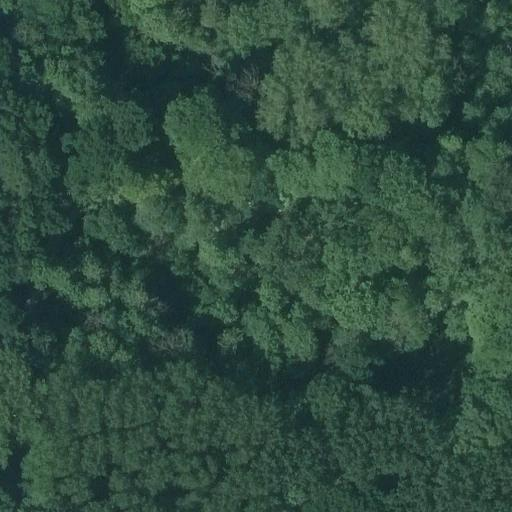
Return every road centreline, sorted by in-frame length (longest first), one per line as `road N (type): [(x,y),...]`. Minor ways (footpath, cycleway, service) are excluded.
road 1 (track): [(74,208),(110,199),(511,216)]
road 2 (track): [(0,380),(49,238),(74,208)]
